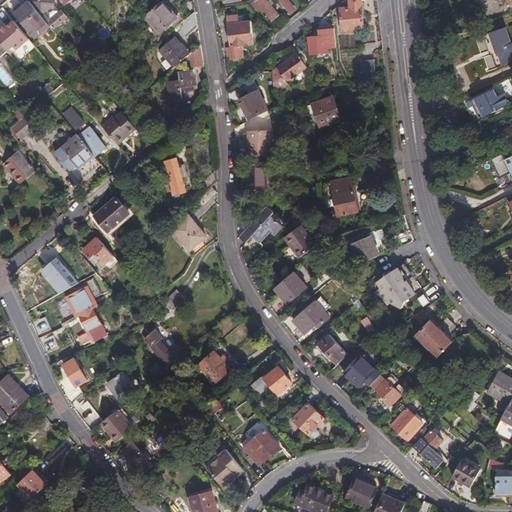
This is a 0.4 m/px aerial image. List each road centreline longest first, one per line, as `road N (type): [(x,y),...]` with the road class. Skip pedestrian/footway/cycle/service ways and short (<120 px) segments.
road 1 (residential): [(203,0),(228,155),(235,265),(284,340),(390,451)]
road 2 (secondary): [(399,0),(432,223),(470,291),(511,330)]
road 3 (residential): [(0,285),(49,396),(150,511)]
road 4 (residential): [(390,451),(314,460),(280,477),(247,511)]
